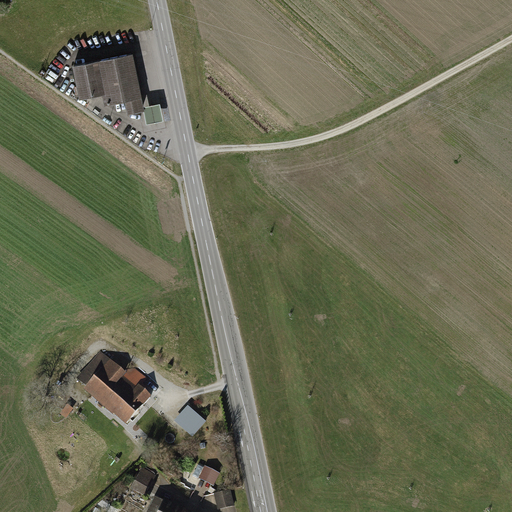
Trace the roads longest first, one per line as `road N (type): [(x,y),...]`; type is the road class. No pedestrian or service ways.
road 1 (secondary): [(157,0),(264,511)]
road 2 (track): [(187,151),(323,138),(511,38)]
